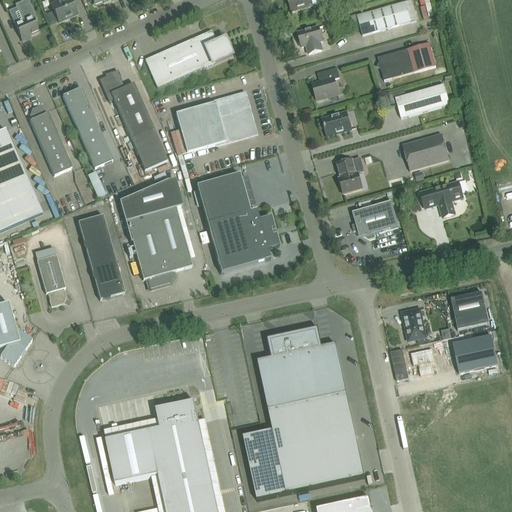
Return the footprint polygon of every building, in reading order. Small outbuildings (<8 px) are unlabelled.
[(68,18),(76,14),(70,0),(64,0),(51,6),(58,22),(60,21),(62,22),(68,20),(68,18)] [(310,0),(287,0),(291,13),(312,7),(310,0)] [(38,33),(33,22),(36,20),(27,1),(15,6),(23,23),(15,27),(21,40),(38,33)] [(405,4),(357,18),(362,37),(411,24),(405,4)] [(308,56),(322,52),(320,44),(322,43),(319,29),(297,35),(299,39),(297,39),(297,41),(298,44),(299,45),(300,45),(301,49),(306,48),(308,56)] [(211,32),(145,62),(157,90),(232,57),(224,40),(216,43),(211,32)] [(408,51),(377,60),(379,65),(377,68),(380,70),(384,83),(414,74),(408,51)] [(339,79),(337,70),(321,75),(322,80),(320,84),(312,86),(316,102),(338,96),(334,81),(339,79)] [(124,89),(120,80),(117,74),(99,82),(109,104),(113,102),(131,142),(144,172),(145,173),(167,163),(133,85),(124,89)] [(444,87),(395,100),(401,120),(449,106),(444,87)] [(94,171),(113,163),(81,90),(62,98),(94,171)] [(244,97),(209,106),(175,116),(187,155),(255,136),(244,97)] [(29,122),(33,131),(54,178),(72,170),(48,114),(46,115),(44,111),(38,109),(32,111),(30,117),(31,121),(29,122)] [(351,131),(346,114),(322,121),(327,138),(351,131)] [(0,234),(42,216),(5,132),(0,133),(0,234)] [(449,162),(442,136),(402,147),(410,173),(449,162)] [(362,191),(358,174),(356,175),(352,161),(337,166),(340,179),(339,180),(343,196),(362,191)] [(95,173),(104,197),(112,194),(104,170),(95,173)] [(270,231),(274,230),(271,218),(259,222),(256,212),(250,214),(240,176),(196,188),(221,275),(270,261),(267,251),(279,248),(276,236),(272,237),(270,231)] [(192,269),(175,210),(168,184),(121,204),(127,224),(143,282),(145,282),(147,281),(150,291),(170,285),(174,279),(172,274),(174,273),(192,269)] [(459,184),(420,195),(424,210),(439,206),(443,219),(454,216),(450,202),(463,199),(459,184)] [(288,192),(271,196),(272,201),(289,197),(288,192)] [(352,214),(355,226),(352,227),(354,232),(358,235),(360,240),(365,239),(369,241),(375,240),(374,236),(399,229),(391,203),(352,214)] [(78,224),(100,302),(125,295),(103,217),(78,224)] [(44,258),(61,253),(60,246),(42,251),(44,258)] [(67,302),(66,300),(64,291),(65,290),(56,257),(37,263),(46,296),(48,295),(51,309),(65,305),(67,302)] [(482,295),(451,302),(458,333),(489,326),(482,295)] [(8,305),(0,307),(0,358),(0,359),(14,369),(32,342),(18,333),(16,335),(8,305)] [(419,312),(402,315),(408,343),(425,339),(423,330),(425,330),(423,320),(421,321),(419,312)] [(347,396),(336,346),(322,349),(319,335),(318,336),(299,340),(298,335),(299,335),(298,334),(267,341),(271,360),(258,363),(268,413),(272,432),(243,438),(257,502),(365,479),(347,396)] [(491,338),(452,346),(456,365),(458,374),(459,375),(475,372),(484,370),(498,367),(491,338)] [(432,350),(410,355),(413,368),(418,367),(420,379),(433,376),(430,364),(435,363),(432,350)] [(402,351),(390,354),(397,383),(409,381),(402,351)] [(113,372),(123,361),(119,357),(108,368),(113,372)] [(106,443),(115,487),(158,477),(165,511),(217,511),(194,403),(156,411),(160,431),(106,443)] [(371,511),(369,499),(317,511),(316,511),(371,511)]
